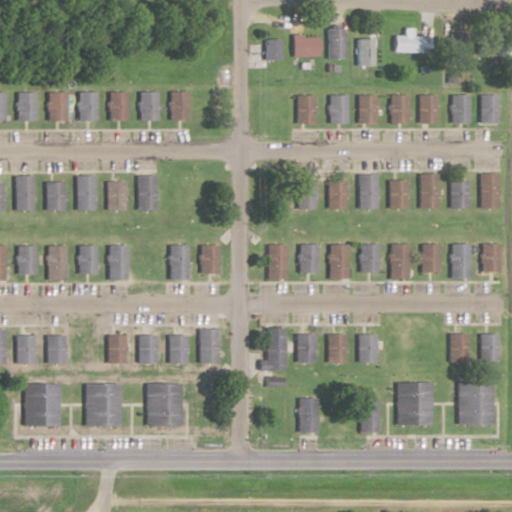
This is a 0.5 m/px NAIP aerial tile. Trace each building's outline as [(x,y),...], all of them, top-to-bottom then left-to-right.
[(323,59),(340,59),(340,28),(323,28),(323,59)] [(423,52),(423,37),(409,37),(409,28),(400,29),(400,36),(390,36),(390,52),(423,52)] [(315,57),(315,36),(288,36),(288,57),(315,57)] [(446,36),(446,66),(463,66),(463,36),(446,36)] [(275,60),(276,39),(261,39),(260,60),(275,60)] [(353,66),(369,66),(369,39),(353,39),(353,66)] [(123,91),(104,91),(104,121),(123,121),(123,91)] [(153,91),(135,91),(135,119),(153,119),(153,91)] [(184,91),(165,91),(165,120),(184,120),(184,91)] [(13,121),(30,121),(30,92),(13,92),(13,121)] [(62,121),(62,92),(43,92),(43,121),(62,121)] [(74,92),(74,121),(92,121),(92,92),(74,92)] [(466,123),(466,94),(447,94),(447,123),(466,123)] [(310,123),(310,95),(292,95),(292,123),(310,123)] [(324,123),(343,123),(343,95),(325,95),(324,123)] [(353,123),(372,123),(372,95),(353,95),(353,123)] [(386,123),(403,123),(403,95),(386,95),(386,123)] [(433,95),(414,95),(414,123),(433,123),(433,95)] [(494,123),(494,95),(476,95),(476,123),(494,123)] [(373,209),(373,173),(354,173),(354,209),(373,209)] [(434,173),(415,173),(415,209),(434,209),(434,173)] [(476,173),(476,208),(496,208),(496,173),(476,173)] [(11,210),(30,210),(30,175),(11,175),(11,210)] [(73,209),(92,209),(92,175),(73,175),(73,209)] [(153,209),(153,175),(134,175),(134,209),(153,209)] [(293,209),(311,209),(311,179),(293,179),(293,209)] [(445,207),(464,207),(464,179),(446,179),(445,207)] [(324,180),(324,209),(342,209),(342,180),(324,180)] [(384,209),(403,209),(403,180),(384,180),(384,209)] [(103,210),(122,210),(122,181),(103,181),(103,210)] [(60,182),(42,182),(42,210),(60,210),(60,182)] [(374,244),(356,243),(356,273),(374,273),(374,244)] [(405,278),(405,243),(386,243),(386,278),(405,278)] [(436,243),(417,243),(417,272),(436,272),(436,243)] [(447,243),(447,277),(466,277),(466,243),(447,243)] [(497,243),(479,243),(479,272),(497,272),(497,243)] [(282,244),(263,244),(263,279),(282,279),(282,244)] [(313,244),(294,244),(294,273),(313,273),(313,244)] [(324,279),(343,279),(343,244),(324,244),(324,279)] [(32,245),(13,245),(13,274),(32,273),(32,245)] [(63,245),(43,245),(43,280),(63,280),(63,245)] [(93,245),(74,245),(74,273),(93,273),(93,245)] [(104,279),(123,279),(123,245),(104,245),(104,279)] [(184,279),(184,245),(166,245),(166,279),(184,279)] [(197,273),(216,273),(216,245),(197,245),(197,273)] [(195,364),(214,364),(214,328),(195,328),(195,364)] [(263,360),(257,360),(257,370),(282,370),(282,328),(263,328),(263,360)] [(12,363),(31,363),(31,335),(12,334),(12,363)] [(43,363),(61,363),(61,334),(43,334),(43,363)] [(104,334),(104,363),(123,363),(123,334),(104,334)] [(134,334),(134,363),(153,363),(153,334),(134,334)] [(183,334),(165,334),(165,363),(184,363),(183,334)] [(293,362),(312,362),(312,334),(293,334),(293,362)] [(323,362),(343,362),(343,334),(323,334),(323,362)] [(373,334),(354,334),(354,362),(373,362),(373,334)] [(446,362),(466,362),(466,334),(446,334),(446,362)] [(496,334),(477,334),(477,362),(496,362),(496,334)] [(489,425),(489,381),(454,381),(454,425),(489,425)] [(55,425),(55,383),(20,383),(20,425),(55,425)] [(81,425),(117,425),(117,383),(81,383),(81,425)] [(178,425),(178,383),(142,383),(142,425),(178,425)] [(392,425),(428,425),(428,383),(392,383),(392,425)] [(295,398),(295,432),(313,432),(313,398),(295,398)] [(375,398),(356,398),(356,431),(375,431),(375,398)]
